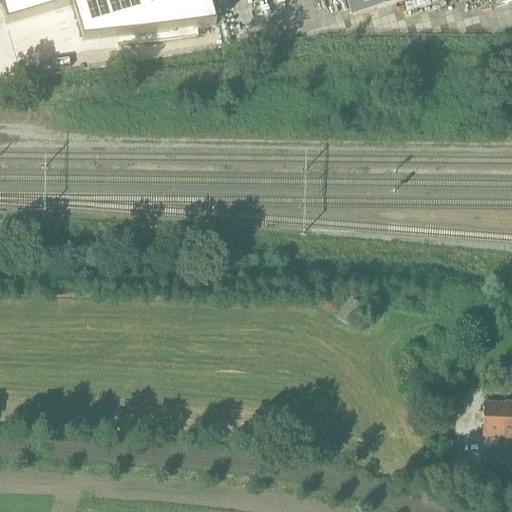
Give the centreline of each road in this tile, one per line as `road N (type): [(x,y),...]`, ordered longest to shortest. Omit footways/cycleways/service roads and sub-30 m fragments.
road 1 (track): [(0,128),(118,142),(511,147)]
road 2 (unclassified): [(0,443),(302,470),(427,511)]
